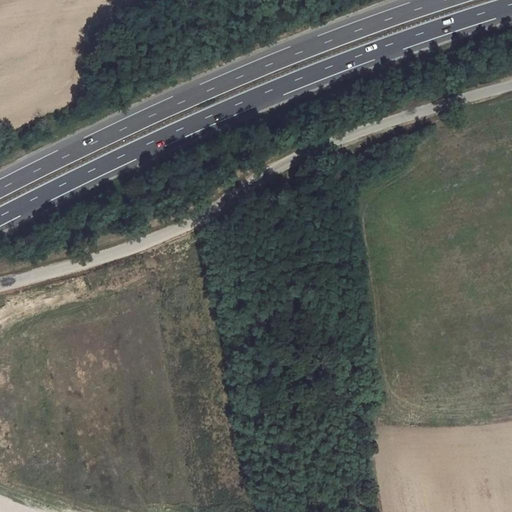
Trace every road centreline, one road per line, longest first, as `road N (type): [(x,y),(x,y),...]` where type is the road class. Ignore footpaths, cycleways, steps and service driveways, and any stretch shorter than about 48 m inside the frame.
road 1 (trunk): [(0,217),(289,84),(511,5)]
road 2 (unclassified): [(511,85),(306,153),(193,225),(0,288)]
road 3 (trunk): [(446,0),(196,95),(0,190)]
